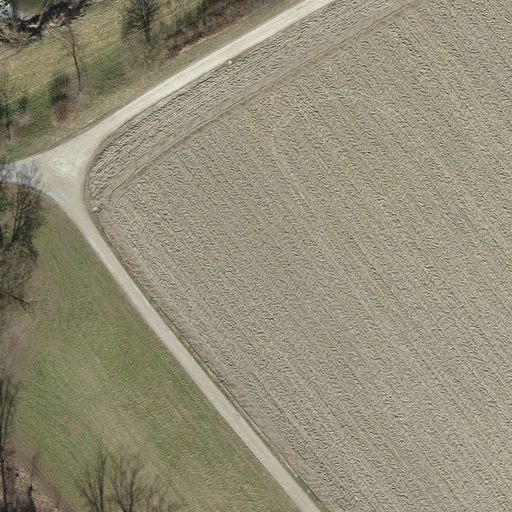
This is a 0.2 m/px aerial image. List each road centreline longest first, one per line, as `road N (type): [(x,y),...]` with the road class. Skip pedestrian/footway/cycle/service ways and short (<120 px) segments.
road 1 (track): [(49,166),(109,259),(315,511)]
road 2 (track): [(49,166),(323,0)]
